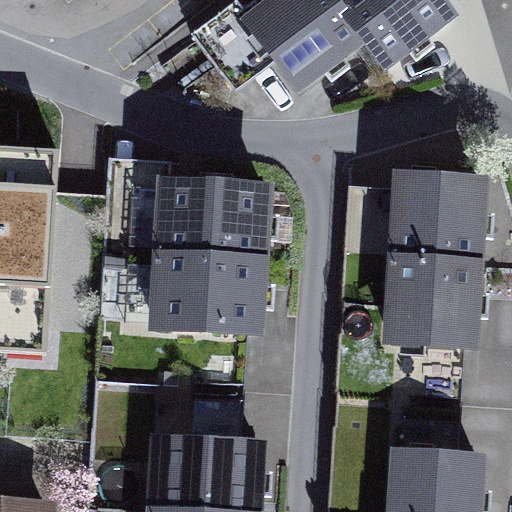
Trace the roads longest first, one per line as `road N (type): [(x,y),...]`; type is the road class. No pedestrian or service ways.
road 1 (residential): [(299,511),(315,144)]
road 2 (residential): [(0,53),(209,136),(315,144)]
road 3 (residential): [(315,144),(458,103),(493,109),(511,126)]
